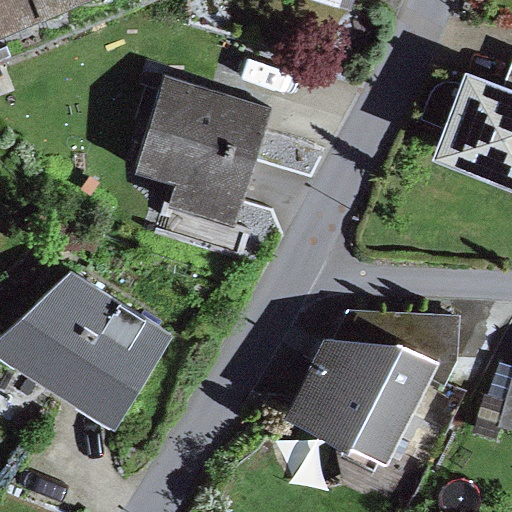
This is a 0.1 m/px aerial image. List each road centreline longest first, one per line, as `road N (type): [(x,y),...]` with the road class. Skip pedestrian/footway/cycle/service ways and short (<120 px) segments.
road 1 (residential): [(430,0),(298,271)]
road 2 (residential): [(298,271),(160,511)]
road 3 (residential): [(298,271),(511,281)]
